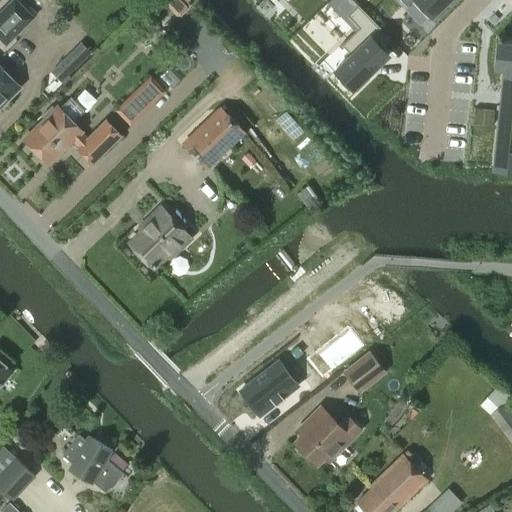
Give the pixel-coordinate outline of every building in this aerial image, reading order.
[(17,0),(10,0),(0,10),(0,40),(6,46),(35,17),(17,0)] [(153,0),(147,7),(147,12),(151,16),(156,16),(164,8),(164,3),(166,2),(179,15),(181,15),(189,7),(189,4),(184,0),(153,0)] [(401,0),(407,6),(412,1),(429,18),(447,0),(401,0)] [(352,54),(335,70),(356,92),(370,78),(367,75),(388,55),(371,38),(380,28),(358,5),(348,15),(361,28),(343,46),(352,54)] [(511,38),(505,38),(493,155),(511,157),(511,38)] [(91,52),(80,42),(69,53),(80,64),(91,52)] [(58,64),(69,75),(80,64),(69,53),(58,64)] [(0,105),(20,86),(0,65),(0,105)] [(70,97),(59,107),(58,106),(55,109),(52,106),(42,115),(45,119),(25,139),(36,150),(33,154),(42,163),(46,160),(48,163),(72,140),(80,147),(78,148),(92,163),(121,135),(107,120),(88,139),(81,131),(82,131),(73,122),(85,111),(70,97)] [(142,112),(128,98),(115,111),(129,125),(142,112)] [(184,144),(206,167),(244,131),(222,108),(184,144)] [(182,228),(187,224),(174,211),(170,215),(161,206),(146,221),(148,224),(130,242),(135,249),(135,251),(145,261),(148,261),(153,267),(172,249),(175,252),(191,237),(182,228)] [(385,371),(370,353),(345,372),(359,391),(385,371)] [(0,382),(10,371),(5,366),(7,363),(0,356),(0,382)] [(278,360),(240,389),(259,415),(274,403),(275,404),(276,403),(275,402),(281,397),(282,398),(283,397),(297,385),(278,360)] [(511,444),(511,404),(509,401),(511,397),(511,396),(498,383),(479,405),(490,415),(511,444)] [(335,444),(340,449),(360,429),(347,416),(338,425),(320,407),(305,422),(308,424),(308,428),(294,442),(297,445),(297,450),(303,456),(307,456),(316,464),(335,444)] [(91,484),(93,482),(105,493),(109,488),(112,487),(115,484),(117,481),(118,479),(119,477),(123,472),(107,458),(112,450),(87,435),(85,439),(79,434),(62,455),(71,463),(67,469),(91,484)] [(406,450),(403,453),(402,452),(368,485),(370,486),(354,502),(364,511),(389,511),(392,510),(394,511),(428,479),(410,460),(413,456),(406,450)] [(35,476),(13,455),(0,469),(0,489),(12,500),(35,476)] [(12,511),(16,509),(9,502),(0,510),(0,511),(12,511)]
